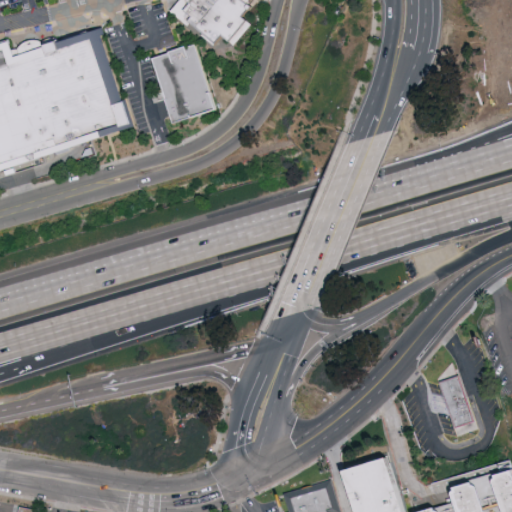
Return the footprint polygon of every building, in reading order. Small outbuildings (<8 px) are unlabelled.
[(221,49),(174,11),(182,0),(248,0),(256,6),(221,49)] [(107,48),(127,104),(138,133),(108,142),(47,160),(28,166),(0,174),(0,50),(15,46),(21,62),(46,54),(80,44),(103,37),(105,44),(107,48)] [(224,118),(179,132),(169,104),(168,102),(154,62),(168,58),(199,50),(218,104),(224,118)] [(463,426),(454,428),(445,402),(440,385),(460,378),(467,402),(468,408),(474,423),(463,426)] [(352,511),(341,476),(388,460),(404,511),(352,511)] [(511,511),(511,473),(502,476),(510,511),(491,511),(485,483),(461,488),(466,511),(447,511),(447,508),(430,511),(511,511)] [(511,511),(454,511),(451,498),(466,493),(469,491),(475,494),(480,511),(499,511),(492,486),(511,479),(511,511)] [(298,492),(331,482),(339,511),(288,511),(284,497),(298,492)]
